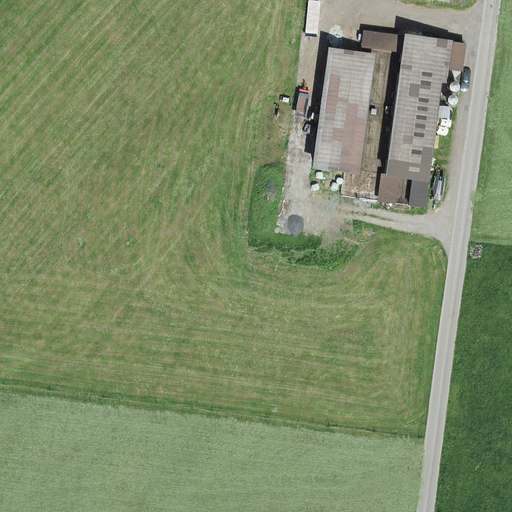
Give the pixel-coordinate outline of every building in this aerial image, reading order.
[(394,53),(396,35),(360,30),(357,48),(394,53)] [(463,44),(396,35),(394,53),(378,176),(394,178),(408,180),(425,182),(440,67),(459,70),(463,44)] [(370,55),(322,48),(304,168),(351,175),(370,55)] [(443,92),(444,93),(446,93),(448,93),(449,92),(451,91),(452,90),(452,88),(452,86),(451,84),(450,83),(448,82),(446,82),(444,83),(443,84),(442,86),(441,87),(441,89),(442,90),(443,92)] [(442,104),(443,105),(445,105),(446,105),(448,105),(449,104),(450,102),(451,100),(450,98),(450,97),(448,95),(446,95),(445,95),(443,95),(441,96),(440,98),(440,99),(440,101),(441,103),(442,104)] [(394,178),(378,176),(374,201),(391,203),(394,178)] [(425,182),(408,180),(405,204),(422,206),(425,182)]
